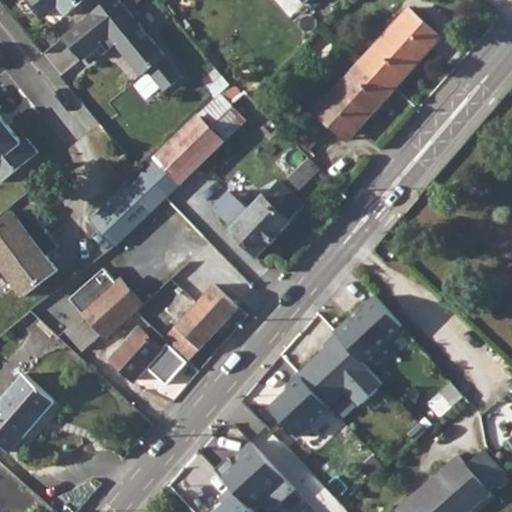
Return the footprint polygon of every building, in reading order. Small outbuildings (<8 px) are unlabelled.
[(31,0),(45,17),(58,6),(65,15),(83,0),(31,0)] [(119,0),(109,0),(64,36),(83,60),(103,43),(109,52),(117,45),(142,76),(148,72),(161,87),(169,88),(182,78),(119,0)] [(409,7),(362,58),(395,89),(433,48),(427,43),(438,32),(409,7)] [(438,32),(427,43),(433,48),(443,37),(438,32)] [(362,58),(314,111),(343,137),(353,125),(358,130),(395,89),(362,58)] [(205,107),(173,139),(142,169),(168,197),(178,187),(176,185),(179,182),(181,185),(250,118),(260,128),(270,118),(255,103),(243,91),(239,93),(238,88),(234,86),(230,86),(229,82),(205,107)] [(0,180),(2,184),(39,154),(28,139),(23,142),(0,113),(0,111),(4,108),(0,103),(0,180)] [(270,118),(260,128),(270,138),(280,128),(270,118)] [(353,125),(343,137),(348,142),(358,130),(353,125)] [(280,128),(270,138),(260,148),(300,189),(320,169),(307,154),(289,137),(280,128)] [(293,132),(289,137),(307,154),(311,150),(293,132)] [(344,155),(330,171),(342,181),(356,166),(344,155)] [(109,204),(92,220),(116,247),(168,197),(142,169),(139,172),(140,175),(109,204)] [(236,188),(255,204),(265,192),(246,176),(236,188)] [(278,181),(231,230),(259,255),(291,221),(292,219),(304,205),(278,181)] [(18,211),(0,223),(0,263),(23,297),(63,272),(18,211)] [(104,268),(70,298),(73,302),(83,313),(117,282),(104,268)] [(117,282),(83,313),(103,335),(107,339),(142,307),(145,304),(123,278),(117,282)] [(222,282),(169,335),(192,358),(245,305),(222,282)] [(405,326),(378,296),(366,307),(368,310),(356,321),(352,318),(337,331),(367,362),(405,326)] [(83,313),(65,330),(84,352),(103,335),(83,313)] [(140,326),(112,357),(138,380),(165,349),(140,326)] [(362,405),(386,384),(340,334),(327,345),(328,348),(304,370),(336,404),(349,392),(362,405)] [(0,400),(0,439),(12,449),(55,398),(24,373),(0,400)] [(276,405),(304,436),(333,408),(302,374),(293,383),(295,387),(276,405)] [(232,457),(219,469),(240,492),(256,509),(273,494),(281,503),(299,487),(254,437),(242,448),(249,457),(239,466),(232,457)] [(461,453),(399,509),(401,511),(469,511),(494,490),(461,453)] [(240,492),(218,511),(258,511),(256,509),(240,492)]
